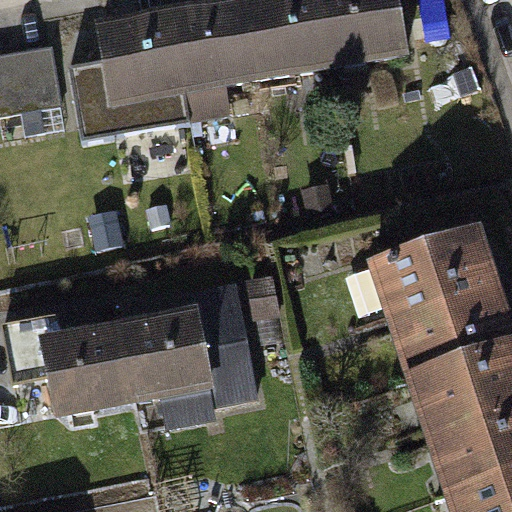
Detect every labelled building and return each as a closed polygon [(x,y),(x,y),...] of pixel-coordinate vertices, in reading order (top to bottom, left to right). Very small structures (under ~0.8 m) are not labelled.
[(400,0),(336,0),(324,2),(339,88),(343,111),(391,102),(387,80),(414,75),(400,0)] [(324,2),(250,15),(265,101),(339,88),(324,2)] [(250,15),(175,28),(194,136),(238,128),(234,106),(265,101),(250,15)] [(175,28),(101,41),(120,149),(194,136),(175,28)] [(59,59),(0,69),(0,146),(72,134),(59,59)] [(334,197),(311,201),(315,225),(338,221),(334,197)] [(120,222),(94,227),(101,263),(127,258),(120,222)] [(372,280),(392,338),(510,298),(491,240),(372,280)] [(171,446),(224,437),(221,420),(265,412),(245,298),(191,308),(194,325),(124,337),(138,422),(166,417),(171,446)] [(392,338),(411,396),(511,361),(511,303),(510,298),(392,338)] [(58,435),(138,422),(124,337),(67,347),(43,351),(51,396),(58,435)] [(511,361),(411,396),(431,454),(511,426),(511,361)] [(511,426),(431,454),(450,511),(511,490),(511,426)] [(511,511),(511,490),(450,511),(511,511)]
